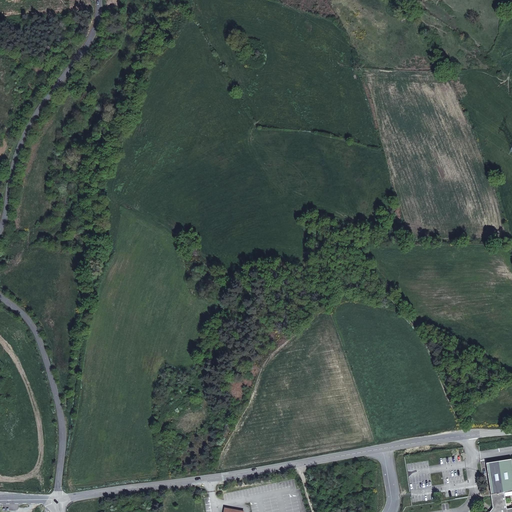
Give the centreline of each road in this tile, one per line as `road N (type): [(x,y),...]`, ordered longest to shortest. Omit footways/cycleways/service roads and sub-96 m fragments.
road 1 (tertiary): [(511,432),(59,498)]
road 2 (secondary): [(0,227),(19,146),(93,33),(98,0)]
road 3 (secondary): [(59,498),(63,437),(39,339),(28,317),(0,296)]
road 4 (unknown): [(474,462),(422,468),(416,479),(428,488),(477,480)]
